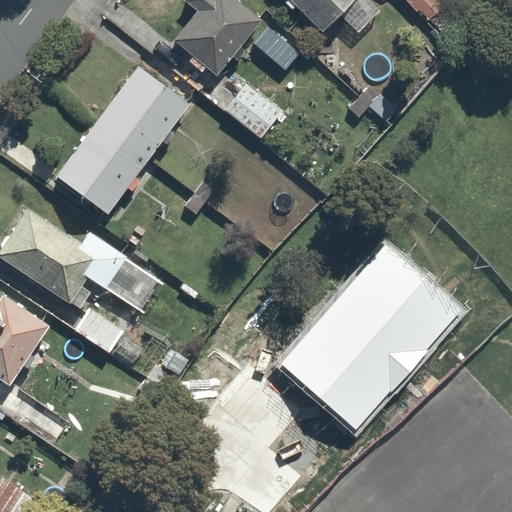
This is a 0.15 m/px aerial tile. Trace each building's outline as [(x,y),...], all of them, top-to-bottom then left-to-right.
[(256,12),(238,0),(184,0),(184,1),(191,6),(170,37),(217,69),(256,12)] [(290,0),(325,30),(351,0),(290,0)] [(441,0),(406,0),(424,19),(443,1),(441,0)] [(49,167),(103,208),(123,182),(131,189),(146,170),(137,163),(189,96),(135,54),(49,167)] [(345,105),(358,118),(370,106),(384,120),(401,103),(375,76),(345,105)] [(243,78),(222,107),(266,139),(287,110),(243,78)] [(11,134),(0,150),(0,153),(21,168),(33,150),(11,134)] [(198,174),(179,205),(200,218),(219,188),(198,174)] [(28,188),(24,194),(0,234),(0,258),(79,306),(66,328),(112,356),(129,328),(91,304),(125,247),(28,188)] [(0,379),(11,386),(48,318),(0,292),(0,379)] [(511,352),(486,325),(468,343),(511,390),(511,352)] [(30,390),(10,423),(53,450),(73,417),(30,390)] [(0,473),(0,511),(25,511),(35,497),(0,473)]
